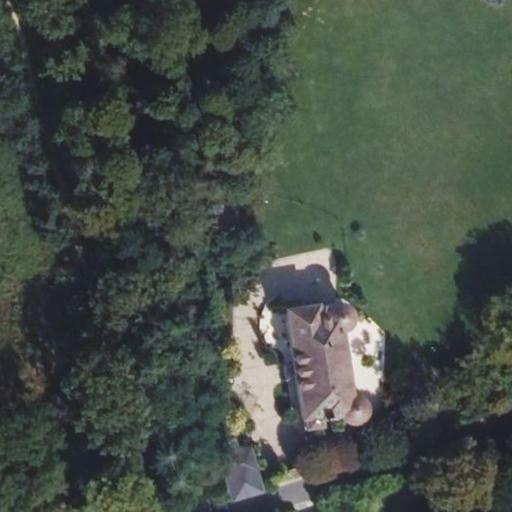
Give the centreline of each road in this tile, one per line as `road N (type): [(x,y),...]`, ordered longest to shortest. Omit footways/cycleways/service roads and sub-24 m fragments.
road 1 (track): [(149,511),(116,426),(3,0)]
road 2 (residential): [(213,511),(511,416)]
